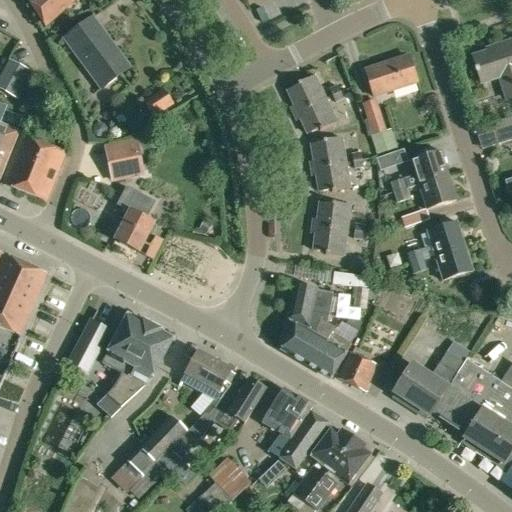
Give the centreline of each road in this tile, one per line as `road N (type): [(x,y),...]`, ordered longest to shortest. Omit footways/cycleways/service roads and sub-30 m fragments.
road 1 (secondary): [(497,511),(323,391),(223,334)]
road 2 (residential): [(511,265),(485,208),(419,0)]
road 3 (residential): [(44,243),(77,166),(76,140),(10,0)]
road 4 (residential): [(223,334),(249,287),(255,253),(242,137),(225,90)]
road 5 (residential): [(0,495),(29,404),(92,266)]
road 6 (residential): [(225,90),(417,0)]
road 7 (secondary): [(223,334),(92,266)]
